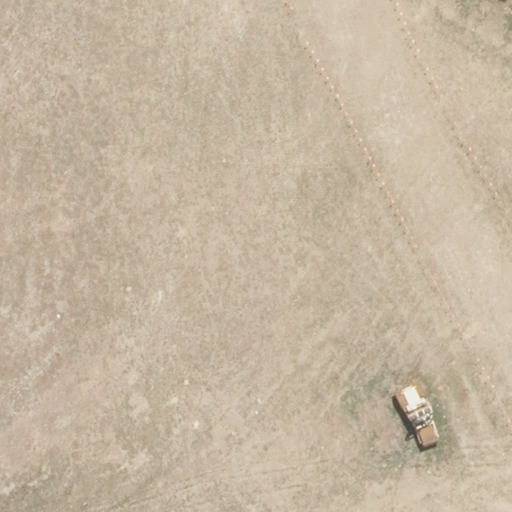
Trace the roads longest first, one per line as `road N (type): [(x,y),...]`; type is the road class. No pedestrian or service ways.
road 1 (unknown): [(382,438),(384,0)]
road 2 (unknown): [(245,511),(382,438),(511,418)]
